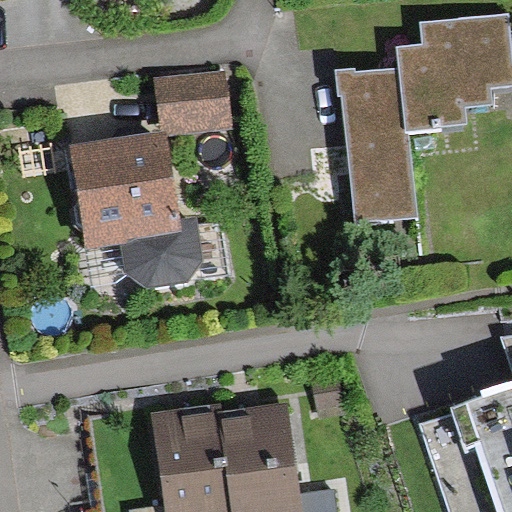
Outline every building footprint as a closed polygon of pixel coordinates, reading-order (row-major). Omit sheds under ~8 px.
[(338,92),(347,236),(405,232),(399,148),(459,144),(458,122),(484,121),(483,103),(506,102),(501,36),(414,42),(416,64),(393,65),(394,88),(338,92)] [(163,69),(165,103),(234,101),(232,67),(163,69)] [(87,134),(95,229),(178,222),(170,126),(87,134)] [(511,511),(511,391),(447,413),(479,511),(511,511)] [(188,408),(153,412),(165,505),(134,509),(134,511),(342,511),(340,487),(304,491),(292,400),(225,409),(224,403),(188,408)]
